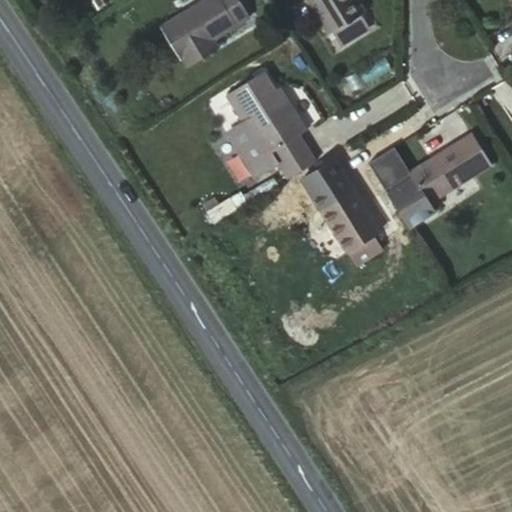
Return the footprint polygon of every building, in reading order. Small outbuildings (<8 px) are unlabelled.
[(211,46),(255,23),(241,0),(207,0),(159,29),(187,72),(216,57),(211,46)] [(284,0),(282,1),(316,58),(358,35),(336,0),(284,0)] [(358,35),(316,58),(326,73),(366,50),(358,35)] [(225,96),(242,124),(222,133),(250,179),(271,166),(278,178),(312,164),(302,140),(305,139),(268,72),(225,96)] [(494,171),(476,143),(412,179),(386,193),(408,231),(435,215),(431,209),(494,171)] [(371,166),(386,193),(412,179),(396,151),(371,166)] [(385,240),(338,164),(308,180),(354,259),(359,257),(366,271),(387,258),(379,246),(385,240)] [(203,211),(212,227),(234,213),(225,197),(203,211)]
